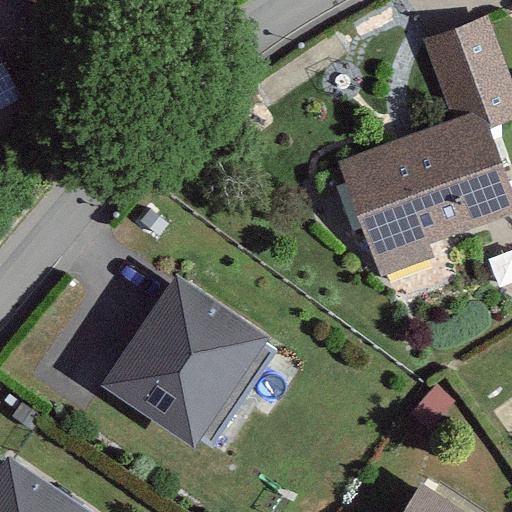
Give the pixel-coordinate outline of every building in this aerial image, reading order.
[(0,0),(0,105),(62,75),(23,0),(0,0)] [(511,71),(489,8),(413,35),(442,116),(328,156),(370,274),(430,252),(426,239),(511,208),(511,195),(487,126),(511,117),(511,71)] [(165,270),(91,380),(185,443),(260,334),(165,270)] [(462,405),(439,384),(409,415),(432,437),(462,405)] [(90,511),(2,451),(0,453),(0,511),(90,511)] [(471,511),(417,478),(395,511),(471,511)]
